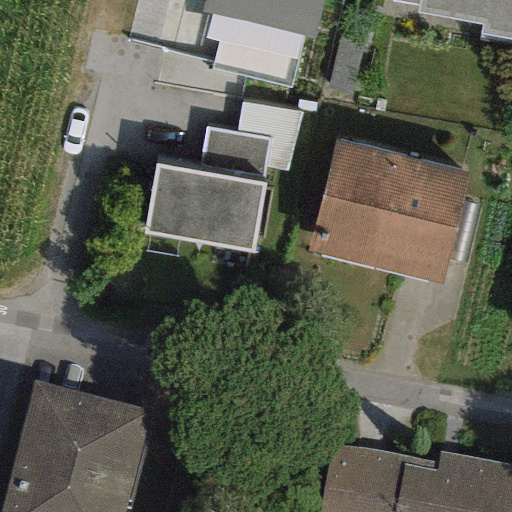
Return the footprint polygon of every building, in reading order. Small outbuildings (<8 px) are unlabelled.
[(202,0),(200,12),(310,40),(319,0),(202,0)] [(417,7),(416,14),(480,25),(478,34),(511,40),(511,0),(390,0),(390,2),(417,7)] [(155,166),(142,235),(250,255),(264,185),(258,184),(267,140),(206,128),(197,173),(155,166)] [(471,176),(333,143),(307,253),(445,285),(471,176)] [(120,511),(147,410),(32,381),(0,507),(0,511),(120,511)] [(436,463),(328,444),(316,511),(511,511),(511,465),(438,453),(436,463)]
